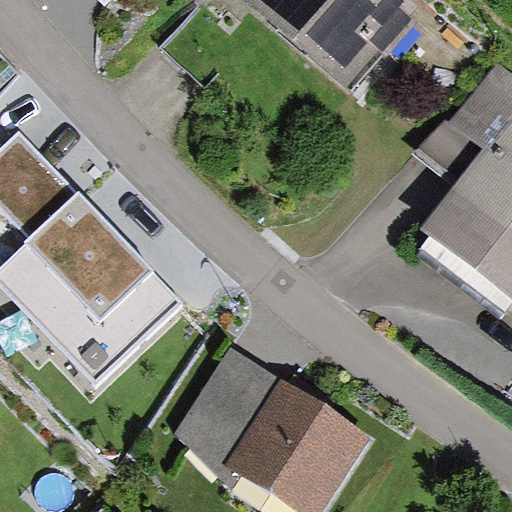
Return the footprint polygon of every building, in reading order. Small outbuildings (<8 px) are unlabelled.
[(407,0),(248,0),(351,89),(383,54),(391,61),(419,29),(405,18),(415,7),(407,0)] [(244,49),(200,8),(162,49),(205,90),(244,49)] [(511,73),(496,62),(449,124),(445,121),(420,154),(459,184),(425,229),(435,236),(421,254),(503,317),(511,305),(511,73)] [(185,298),(23,135),(0,157),(0,202),(31,234),(0,264),(0,289),(96,386),(185,298)] [(229,464),(283,382),(232,348),(178,433),(232,491),(242,472),(229,464)] [(242,472),(303,511),(316,511),(366,436),(283,382),(229,464),(242,472)]
